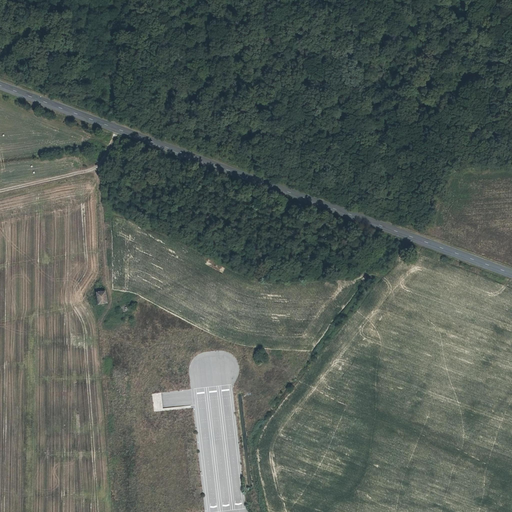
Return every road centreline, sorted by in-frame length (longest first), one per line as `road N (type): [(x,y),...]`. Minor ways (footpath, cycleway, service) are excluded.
road 1 (secondary): [(0,87),(511,276)]
road 2 (track): [(98,167),(111,302),(100,322),(103,371)]
